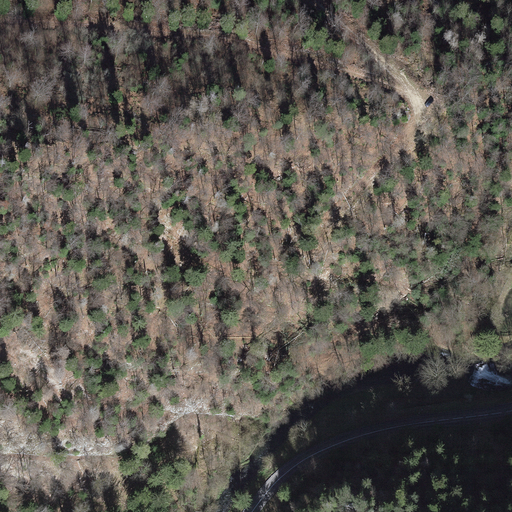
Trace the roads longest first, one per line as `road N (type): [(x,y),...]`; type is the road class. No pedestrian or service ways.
road 1 (track): [(0,21),(214,35),(417,95),(311,0)]
road 2 (secondary): [(511,410),(347,439),(288,470),(251,511)]
road 3 (track): [(327,220),(405,137),(419,114),(417,95)]
